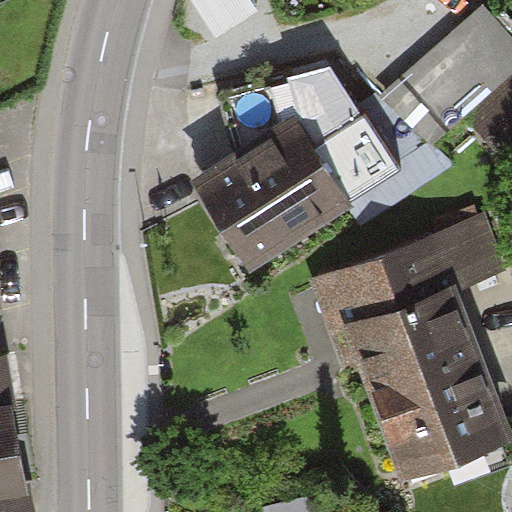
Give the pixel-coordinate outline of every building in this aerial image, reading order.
[(203,0),(215,30),(259,13),(254,0),(203,0)] [(344,6),(341,0),(275,0),(294,34),(344,6)] [(511,35),(479,3),(399,82),(451,133),(467,117),(507,157),(511,152),(511,35)] [(280,121),(205,175),(254,261),(401,162),(340,58),(266,85),(280,121)] [(491,222),(321,273),(348,366),(364,362),(397,474),(511,440),(511,358),(490,283),(508,278),(491,222)] [(34,511),(4,348),(0,348),(0,511),(34,511)]
